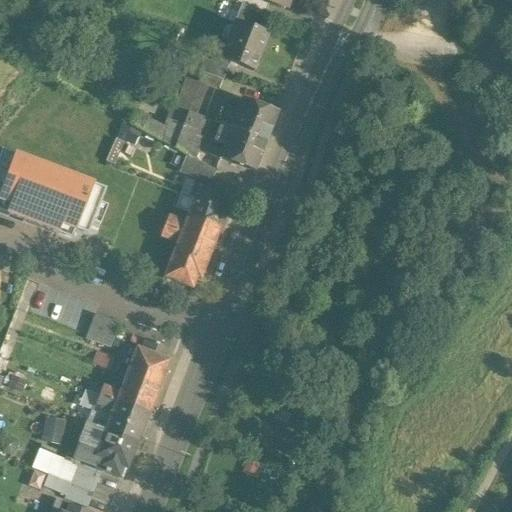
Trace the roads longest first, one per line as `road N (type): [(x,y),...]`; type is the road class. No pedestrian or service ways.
road 1 (tertiary): [(360,0),(215,339)]
road 2 (residential): [(215,339),(67,284),(31,250),(0,241)]
road 3 (tertiary): [(215,339),(150,511)]
road 4 (track): [(511,182),(465,133),(422,51),(411,49)]
